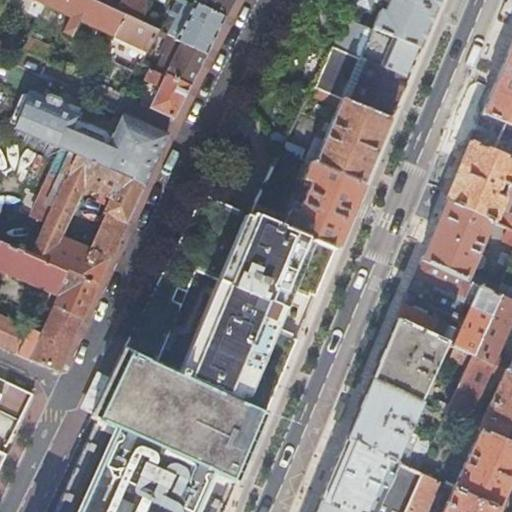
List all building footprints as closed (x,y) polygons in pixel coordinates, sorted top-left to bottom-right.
[(5,0),(4,3),(37,19),(39,16),(46,0),(5,0)] [(46,0),(39,16),(44,18),(49,8),(70,18),(63,31),(70,35),(77,22),(111,37),(121,16),(88,1),(85,0),(46,0)] [(85,0),(88,1),(121,16),(137,24),(148,3),(140,0),(85,0)] [(216,38),(225,20),(187,3),(180,0),(174,0),(166,16),(173,20),(165,36),(166,37),(207,56),(216,38)] [(188,0),(187,3),(225,20),(233,4),(235,0),(188,0)] [(437,10),(441,0),(357,0),(356,3),(368,8),(371,2),(377,5),(383,2),(390,4),(385,15),(380,13),(373,30),(421,50),(437,10)] [(121,16),(111,37),(102,55),(132,70),(135,63),(139,65),(156,32),(137,24),(121,16)] [(332,50),(408,80),(412,70),(421,50),(373,30),(347,19),(332,50)] [(153,71),(156,73),(190,88),(198,73),(207,56),(166,37),(157,53),(161,56),(153,71)] [(50,49),(28,39),(22,51),(23,52),(34,56),(45,61),(50,49)] [(511,40),(495,82),(480,116),(511,127),(511,40)] [(317,91),(390,122),(403,92),(408,80),(332,50),(312,89),(317,91)] [(190,88),(156,73),(150,84),(154,86),(159,88),(148,109),(174,120),(190,88)] [(371,168),(390,122),(317,91),(314,99),(337,109),(330,127),(326,125),(323,132),(327,134),(323,143),(315,139),(309,154),(286,144),(281,152),(311,164),(363,186),(371,168)] [(61,150),(143,186),(147,178),(166,136),(121,116),(108,145),(70,128),(78,110),(46,95),(44,99),(28,92),(26,95),(13,124),(12,128),(61,150)] [(7,122),(13,124),(26,95),(21,93),(7,122)] [(511,127),(480,116),(475,129),(469,142),(511,159),(511,127)] [(511,159),(469,142),(461,162),(445,201),(491,222),(508,229),(511,231),(511,159)] [(128,219),(143,186),(61,150),(30,216),(45,223),(30,256),(65,271),(98,285),(128,219)] [(349,220),(363,186),(311,164),(303,182),(311,185),(307,194),(304,193),(302,197),(305,199),(302,205),(294,203),(283,229),(307,239),(335,251),(349,220)] [(326,271),(335,251),(307,239),(283,229),(272,225),(251,216),(238,211),(221,204),(201,196),(122,351),(145,362),(153,365),(168,335),(173,327),(182,308),(173,304),(179,292),(188,297),(199,277),(225,290),(180,378),(237,403),(243,405),(266,416),(299,338),(277,328),(271,326),(276,315),(286,290),(292,292),(314,301),(326,271)] [(491,222),(445,201),(426,246),(420,261),(496,296),(499,288),(469,274),(472,268),(479,270),(482,268),(486,261),(483,256),(478,254),(480,249),(484,251),(486,246),(482,243),(491,222)] [(276,215),(255,206),(251,216),(272,225),(276,215)] [(511,247),(511,231),(508,229),(502,243),(511,247)] [(30,256),(7,246),(0,261),(0,272),(51,295),(55,288),(57,289),(65,271),(30,256)] [(496,296),(420,261),(413,277),(447,293),(446,296),(463,304),(468,294),(474,298),(460,331),(456,339),(434,328),(437,321),(431,318),(433,313),(404,299),(395,321),(446,345),(455,349),(472,356),(473,357),(500,297),(496,296)] [(98,285),(65,271),(57,289),(55,288),(51,295),(58,297),(53,307),(82,320),(93,295),(98,285)] [(511,290),(500,285),(499,288),(496,296),(500,297),(511,302),(511,290)] [(277,328),(292,292),(286,290),(276,315),(271,326),(277,328)] [(511,361),(510,367),(508,365),(506,363),(504,361),(502,360),(500,359),(497,357),(511,324),(511,302),(500,297),(473,357),(511,374),(511,361)] [(82,320),(53,307),(41,335),(29,330),(17,356),(57,374),(75,334),(82,320)] [(0,319),(0,349),(17,356),(29,330),(27,331),(0,319)] [(446,345),(395,321),(387,341),(370,381),(420,404),(434,371),(439,373),(442,367),(438,365),(446,345)] [(460,331),(437,321),(434,328),(456,339),(460,331)] [(467,367),(472,356),(455,349),(450,359),(467,367)] [(145,362),(122,351),(113,369),(101,394),(90,419),(96,422),(55,511),(216,511),(230,482),(237,485),(266,416),(243,405),(237,403),(180,378),(176,376),(153,365),(145,362)] [(449,408),(445,416),(479,431),(511,446),(511,374),(473,357),(472,356),(467,367),(449,408)] [(420,404),(370,381),(354,419),(344,441),(417,475),(431,444),(408,433),(421,405),(420,404)] [(445,416),(449,408),(436,401),(432,410),(445,416)] [(510,482),(511,478),(511,446),(479,431),(453,490),(497,511),(510,482)] [(417,475),(344,441),(337,458),(319,501),(342,511),(404,511),(421,476),(417,475)] [(426,511),(439,484),(421,476),(404,511),(426,511)] [(496,511),(497,511),(453,490),(442,511),(496,511)] [(342,511),(319,501),(314,511),(342,511)]
